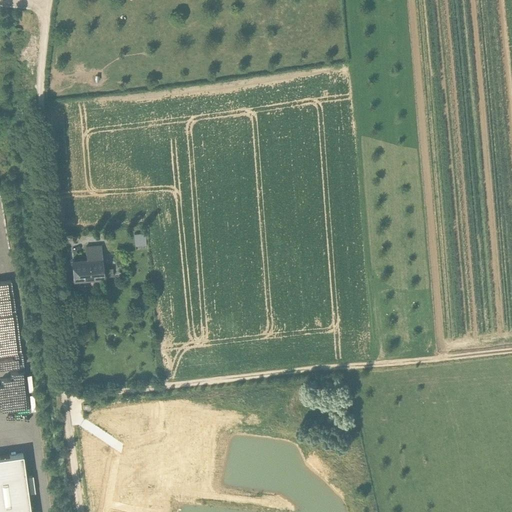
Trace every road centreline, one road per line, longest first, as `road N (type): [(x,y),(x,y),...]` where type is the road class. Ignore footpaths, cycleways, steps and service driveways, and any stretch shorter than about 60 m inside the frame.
road 1 (track): [(63,398),(511,352)]
road 2 (track): [(63,398),(40,111),(49,0)]
